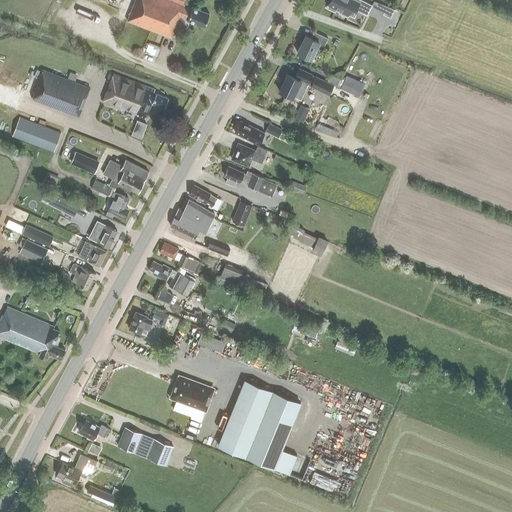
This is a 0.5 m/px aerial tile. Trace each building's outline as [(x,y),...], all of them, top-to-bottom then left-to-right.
[(179,16),(187,19),(186,20),(204,27),(209,13),(191,7),(191,8),(183,5),(184,0),(134,0),(127,21),(171,38),(179,16)] [(340,11),(339,13),(347,16),(350,10),(355,12),(356,9),(367,14),(371,6),(371,5),(361,0),(330,0),(328,5),(329,6),(328,8),(334,11),(335,9),(340,11)] [(374,1),(371,5),(371,6),(384,12),(387,6),(374,1)] [(312,39),(305,35),(297,52),(311,59),(316,47),(322,50),(328,38),(316,32),(312,39)] [(6,69),(29,77),(32,67),(9,59),(6,69)] [(294,77),(286,74),(278,90),(293,97),(293,96),(300,99),(307,85),(328,95),(333,85),(299,68),(294,77)] [(43,70),(32,99),(79,117),(90,88),(43,70)] [(153,92),(155,89),(113,74),(102,102),(122,110),(123,108),(138,114),(138,116),(145,118),(151,103),(164,108),(168,98),(153,92)] [(307,114),(298,110),(295,118),(303,122),(307,114)] [(19,116),(11,136),(53,151),(60,132),(19,116)] [(255,128),(255,127),(247,123),(247,124),(240,121),(235,132),(249,139),(258,144),(264,133),(255,128)] [(147,126),(137,122),(131,137),(141,141),(147,126)] [(265,131),(278,137),(282,129),(269,123),(265,131)] [(248,166),(251,158),(261,162),(267,150),(257,146),(255,150),(238,143),(231,159),(248,166)] [(76,152),(75,154),(71,162),(93,172),(98,161),(76,152)] [(143,181),(148,171),(125,159),(122,166),(110,159),(103,173),(110,177),(113,178),(113,179),(118,182),(137,192),(143,181)] [(251,176),(244,173),(228,166),(224,175),(227,177),(225,182),(234,186),(236,181),(240,182),(241,179),(249,182),(247,185),(258,190),(258,191),(271,197),(277,184),(263,178),(263,177),(253,173),(251,176)] [(47,174),(46,181),(58,184),(60,177),(47,174)] [(111,196),(113,192),(115,187),(94,179),(91,188),(107,195),(107,194),(111,196)] [(293,181),(290,188),(302,193),(305,186),(293,181)] [(193,185),(189,194),(205,202),(212,206),(211,207),(217,210),(222,201),(217,198),(210,194),(193,185)] [(118,194),(113,192),(111,196),(108,203),(110,204),(106,214),(112,217),(113,214),(116,215),(116,214),(124,218),(128,209),(124,207),(128,198),(118,194)] [(54,193),(48,204),(62,211),(73,217),(79,206),(68,201),(54,193)] [(193,241),(199,229),(206,231),(214,213),(188,198),(183,209),(178,207),(170,225),(176,228),(174,232),(193,241)] [(244,226),(251,205),(239,201),(231,221),(244,226)] [(88,237),(93,239),(98,242),(108,247),(117,230),(107,225),(96,220),(88,237)] [(321,255),(328,240),(318,236),(318,237),(304,230),(305,229),(299,227),(289,222),(284,232),(294,236),(293,238),(298,241),(313,248),(311,250),(321,255)] [(26,224),(21,233),(48,246),(53,236),(26,224)] [(54,238),(51,245),(62,250),(65,242),(54,238)] [(26,239),(21,248),(43,258),(47,248),(26,239)] [(78,256),(99,266),(106,251),(88,242),(86,240),(78,256)] [(229,249),(209,241),(206,248),(227,256),(229,249)] [(159,252),(174,258),(178,248),(164,242),(159,252)] [(182,254),(177,264),(195,272),(200,262),(182,254)] [(187,295),(194,281),(183,275),(176,272),(172,269),(163,264),(162,265),(153,261),(148,269),(153,272),(152,274),(166,281),(169,275),(173,277),(168,285),(183,293),(187,295)] [(75,274),(72,281),(77,284),(87,289),(95,273),(85,268),(75,263),(73,263),(69,272),(75,274)] [(198,275),(202,268),(203,264),(200,263),(198,266),(195,273),(198,275)] [(243,270),(225,263),(219,278),(237,285),(243,270)] [(156,298),(169,303),(172,295),(167,292),(167,289),(161,286),(156,298)] [(27,296),(24,302),(33,306),(36,300),(27,296)] [(47,358),(48,354),(61,359),(65,349),(54,344),(59,331),(53,329),(54,326),(7,306),(4,315),(2,314),(0,319),(0,336),(39,353),(39,355),(47,358)] [(159,320),(163,312),(155,309),(152,317),(159,320)] [(135,311),(129,328),(140,333),(140,332),(146,334),(152,318),(147,316),(135,311)] [(224,319),(221,325),(232,331),(235,324),(224,319)] [(296,324),(295,330),(317,336),(319,331),(296,324)] [(198,342),(221,351),(225,342),(201,333),(198,342)] [(337,340),(334,347),(353,355),(355,348),(337,340)] [(171,392),(169,397),(176,400),(173,409),(191,415),(190,418),(201,422),(205,410),(209,399),(213,388),(206,385),(178,375),(171,392)] [(244,379),(217,445),(274,468),(300,402),(244,379)] [(87,436),(86,437),(92,440),(96,433),(103,437),(108,429),(101,424),(99,427),(91,422),(91,423),(85,420),(79,431),(87,436)] [(146,457),(165,465),(173,447),(154,439),(141,434),(125,427),(117,445),(147,457),(146,457)] [(90,450),(100,455),(104,447),(94,442),(90,450)] [(74,486),(73,486),(79,475),(86,478),(87,474),(89,474),(95,460),(98,462),(98,461),(80,453),(80,454),(74,468),(62,462),(56,475),(64,478),(62,481),(62,482),(74,487),(74,486)] [(115,464),(107,461),(104,467),(112,471),(115,464)] [(112,506),(116,496),(89,485),(86,491),(92,494),(91,497),(112,506)]
